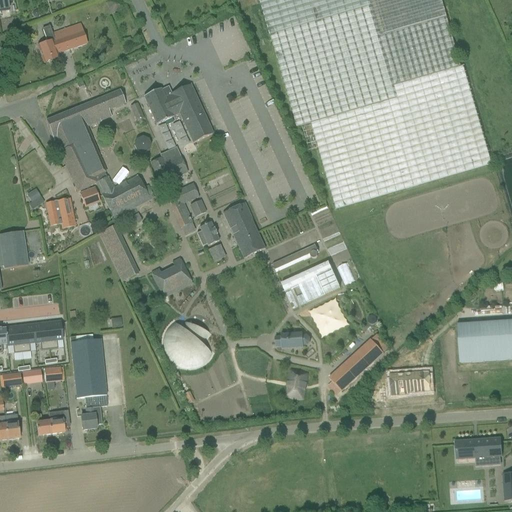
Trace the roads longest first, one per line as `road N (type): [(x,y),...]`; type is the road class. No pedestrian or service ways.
road 1 (unclassified): [(235,442),(304,429),(511,416)]
road 2 (unclassified): [(0,467),(235,442)]
